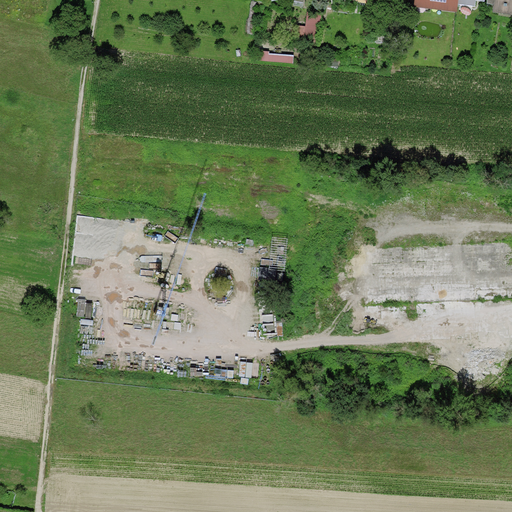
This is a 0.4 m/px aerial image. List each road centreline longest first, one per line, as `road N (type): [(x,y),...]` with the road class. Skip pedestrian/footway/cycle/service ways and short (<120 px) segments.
road 1 (track): [(96,0),(34,511)]
road 2 (primary): [(511,198),(203,173),(0,140)]
